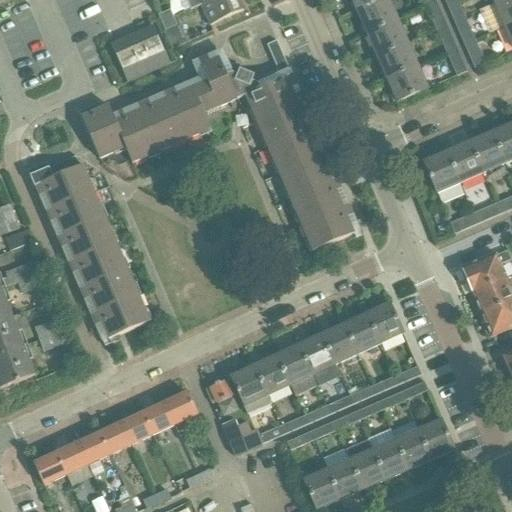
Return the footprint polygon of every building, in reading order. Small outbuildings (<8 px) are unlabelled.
[(185,0),(191,11),(200,7),(215,0),(185,0)] [(242,13),(236,0),(215,0),(200,7),(209,27),(242,13)] [(386,0),(349,0),(356,14),(386,0)] [(396,23),(386,0),(356,14),(366,36),(396,23)] [(433,0),(421,0),(426,10),(436,6),(433,0)] [(464,20),(455,0),(446,0),(443,2),(453,24),(464,20)] [(511,0),(509,0),(493,7),(503,30),(511,25),(511,0)] [(436,6),(426,10),(436,33),(446,28),(436,6)] [(161,24),(173,19),(169,11),(158,16),(161,24)] [(173,19),(161,24),(164,32),(176,27),(173,19)] [(474,42),(464,20),(453,24),(463,47),(474,42)] [(396,23),(366,36),(376,59),(406,46),(396,23)] [(511,25),(503,30),(511,50),(511,25)] [(446,28),(436,33),(445,56),(456,51),(446,28)] [(110,47),(127,84),(169,65),(153,29),(110,47)] [(311,254),(355,235),(348,219),(353,217),(349,206),(343,208),(336,193),(342,191),(337,180),(332,182),(325,167),(331,165),(326,154),(321,156),(314,141),(320,139),(315,128),(309,130),(303,115),(309,113),(304,102),(298,104),(292,89),(297,87),(293,76),(292,76),(276,42),(266,46),(276,71),(256,80),(253,79),(253,78),(238,71),(238,73),(228,69),(222,70),(218,60),(209,64),(207,58),(197,62),(206,83),(176,96),(174,91),(163,95),(165,101),(150,108),(148,102),(137,107),(139,112),(124,119),(122,113),(112,118),(108,108),(91,115),(89,109),(78,114),(99,161),(124,150),(131,165),(210,131),(203,116),(244,98),(311,254)] [(484,66),(474,42),(463,47),(473,70),(484,66)] [(406,46),(376,59),(385,82),(416,69),(406,46)] [(466,73),(456,51),(445,56),(455,78),(466,73)] [(416,69),(385,82),(396,105),(426,91),(416,69)] [(511,163),(511,126),(491,136),(504,167),(511,163)] [(491,136),(468,146),(481,177),(504,167),(491,136)] [(468,146),(445,156),(458,186),(481,177),(468,146)] [(458,186),(445,156),(422,166),(436,196),(458,186)] [(80,168),(76,158),(48,170),(45,164),(27,173),(29,178),(33,189),(34,189),(39,198),(44,196),(51,211),(45,214),(50,224),(56,222),(62,237),(56,240),(61,250),(67,248),(73,263),(68,265),(72,276),(78,274),(85,289),(79,291),(84,302),(89,300),(96,315),(90,317),(95,328),(101,326),(108,342),(149,324),(81,167),(80,168)] [(511,211),(511,199),(494,207),(499,217),(511,211)] [(499,217),(494,207),(472,217),(476,227),(499,217)] [(476,227),(472,217),(449,227),(453,237),(476,227)] [(473,295),(506,280),(500,266),(510,262),(506,252),(462,272),(472,295),(473,295)] [(31,356),(0,274),(0,381),(3,389),(48,371),(40,352),(31,356)] [(511,293),(506,280),(473,295),(482,316),(511,303),(511,293)] [(511,303),(482,316),(492,339),(511,330),(511,303)] [(381,346),(404,335),(390,306),(367,316),(381,346)] [(358,357),(381,346),(367,316),(344,327),(358,357)] [(335,367),(358,357),(344,327),(322,337),(335,367)] [(313,377),(335,367),(322,337),(299,348),(313,377)] [(290,388),(313,377),(299,348),(276,358),(290,388)] [(511,378),(511,354),(503,359),(508,369),(507,372),(510,377),(511,378)] [(290,388),(276,358),(254,369),(268,398),(290,388)] [(398,387),(422,377),(418,368),(395,379),(398,387)] [(269,402),(268,398),(254,369),(230,380),(243,409),(250,406),(252,410),(256,412),(267,407),(269,402)] [(376,397),(398,387),(395,379),(372,389),(376,397)] [(209,390),(216,406),(231,399),(224,383),(209,390)] [(401,394),(405,402),(429,392),(425,384),(424,385),(401,394)] [(375,397),(371,389),(349,398),(353,407),(375,397)] [(167,404),(177,426),(181,435),(191,431),(187,421),(199,415),(189,393),(187,394),(167,404)] [(382,412),(405,402),(401,394),(379,404),(382,412)] [(330,416),(353,407),(349,398),(327,408),(330,416)] [(177,426),(167,404),(145,414),(155,436),(177,426)] [(377,406),(355,415),(359,423),(380,414),(377,406)] [(307,426),(330,416),(327,408),(326,408),(304,418),(307,426)] [(155,436),(145,414),(122,424),(133,446),(155,436)] [(337,432),(359,423),(355,415),(334,424),(337,432)] [(284,437),(307,426),(304,418),(281,428),(284,437)] [(431,462),(455,452),(442,422),(418,432),(431,462)] [(260,437),(257,430),(251,433),(247,423),(236,428),(237,432),(226,437),(235,458),(260,447),(284,437),(281,428),(260,437)] [(133,446),(122,424),(100,435),(110,457),(133,446)] [(314,442),(337,432),(334,424),(311,433),(314,442)] [(418,432),(395,442),(408,472),(431,462),(418,432)] [(291,451),(314,442),(311,433),(287,443),(291,451)] [(110,457),(100,435),(78,445),(88,467),(110,457)] [(395,442),(373,452),(386,482),(408,472),(395,442)] [(373,452),(372,452),(368,443),(346,452),(351,462),(350,462),(363,492),(386,482),(373,452)] [(88,467),(78,445),(56,455),(66,477),(88,467)] [(66,477),(56,455),(34,466),(44,487),(66,477)] [(350,462),(327,472),(340,502),(363,492),(350,462)] [(199,476),(202,485),(214,480),(210,471),(199,476)] [(327,472),(304,482),(317,511),(340,502),(327,472)] [(190,491),(202,485),(199,476),(186,482),(190,491)] [(119,502),(123,511),(143,511),(145,511),(129,478),(122,481),(129,498),(119,502)] [(171,500),(167,491),(155,497),(159,505),(171,500)] [(147,511),(159,505),(155,497),(143,502),(147,511)]
